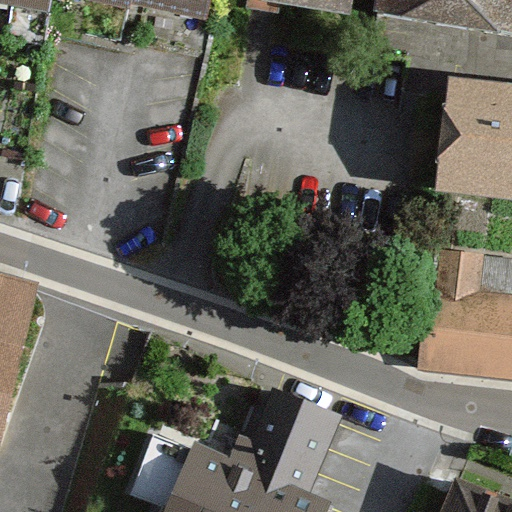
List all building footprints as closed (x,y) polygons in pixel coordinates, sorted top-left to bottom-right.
[(130,0),(130,4),(206,20),(210,0),(130,0)] [(249,0),(348,15),(350,0),(249,0)] [(511,0),(372,0),(374,0),(373,12),(511,39),(511,0)] [(511,95),(454,91),(445,204),(511,208),(511,95)] [(511,389),(511,302),(486,301),(488,256),(432,252),(424,384),(511,389)] [(0,442),(4,443),(34,292),(0,283),(0,442)] [(344,511),(323,503),(352,435),(278,403),(247,475),(202,456),(177,511),(344,511)] [(511,511),(511,503),(461,483),(448,511),(511,511)]
